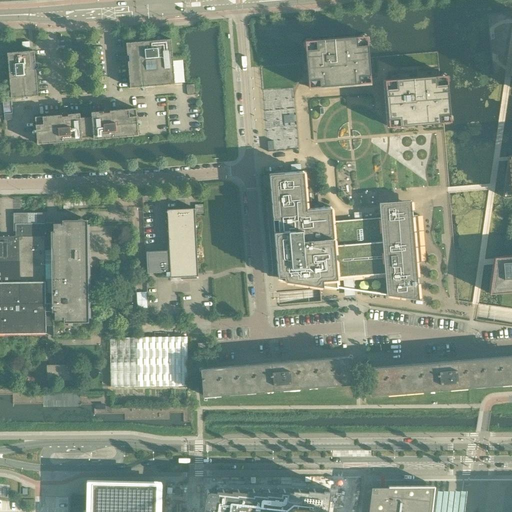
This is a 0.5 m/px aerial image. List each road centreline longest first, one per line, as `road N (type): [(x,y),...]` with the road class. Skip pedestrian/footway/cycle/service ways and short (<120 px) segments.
road 1 (secondary): [(113,466),(511,459)]
road 2 (secondary): [(511,447),(118,444)]
road 3 (residential): [(247,172),(0,184)]
road 4 (residential): [(262,335),(371,326),(461,340)]
road 5 (residential): [(238,0),(247,172)]
road 6 (residential): [(262,335),(247,172)]
